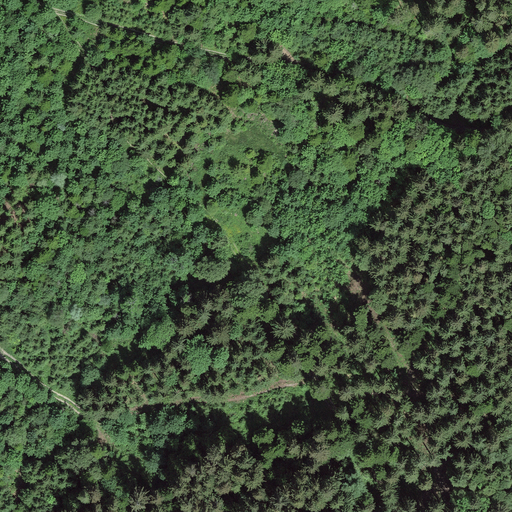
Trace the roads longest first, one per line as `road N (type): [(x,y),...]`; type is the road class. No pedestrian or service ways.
road 1 (track): [(511,133),(443,123),(319,68),(167,42),(33,0)]
road 2 (track): [(511,383),(471,298),(436,151),(464,75),(511,53)]
